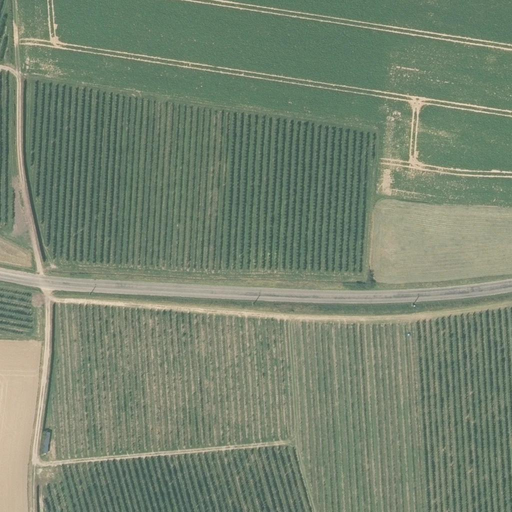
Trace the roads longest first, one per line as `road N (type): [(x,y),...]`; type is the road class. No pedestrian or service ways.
road 1 (track): [(33,511),(47,297),(16,163),(13,0)]
road 2 (tertiary): [(0,274),(110,288),(321,296),(511,286)]
